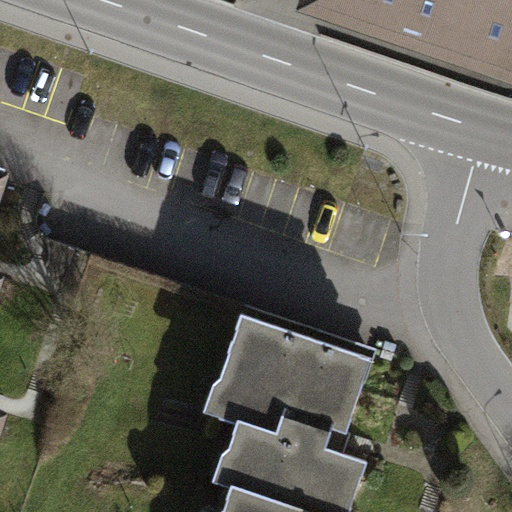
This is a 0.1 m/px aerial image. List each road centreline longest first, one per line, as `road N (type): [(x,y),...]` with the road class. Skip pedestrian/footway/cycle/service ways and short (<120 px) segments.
road 1 (secondary): [(482,130),(103,0)]
road 2 (residential): [(482,130),(450,296),(511,404)]
